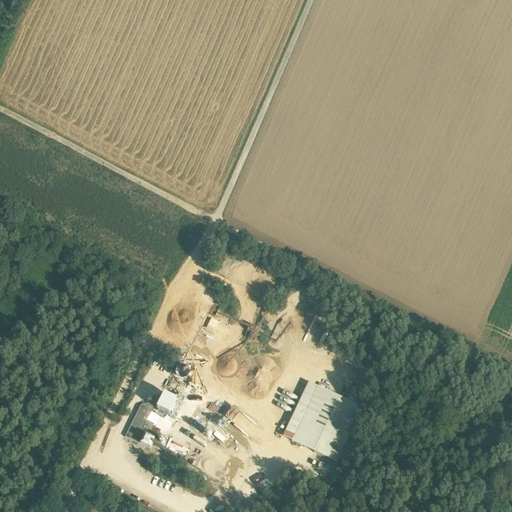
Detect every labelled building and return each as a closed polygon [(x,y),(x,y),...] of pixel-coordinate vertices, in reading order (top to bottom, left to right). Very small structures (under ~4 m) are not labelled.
[(219,307),(213,304),(208,315),(214,318),(219,307)] [(257,327),(250,324),(247,331),(254,334),(257,327)] [(188,369),(179,365),(174,375),(183,379),(188,369)] [(180,393),(166,386),(163,391),(164,391),(176,398),(177,398),(180,393)] [(363,408),(317,387),(292,441),(337,462),(348,438),(363,408)] [(176,398),(164,391),(156,409),(168,415),(176,398)] [(153,401),(140,405),(125,436),(138,443),(140,444),(145,433),(155,438),(160,429),(152,425),(153,423),(154,423),(158,414),(151,411),(155,403),(153,401)] [(155,438),(145,433),(140,444),(150,449),(155,438)] [(357,442),(348,438),(337,462),(346,466),(357,442)] [(194,461),(183,455),(181,460),(192,465),(194,461)]
